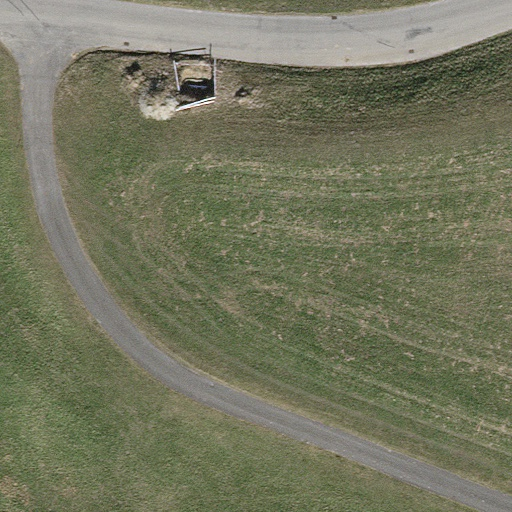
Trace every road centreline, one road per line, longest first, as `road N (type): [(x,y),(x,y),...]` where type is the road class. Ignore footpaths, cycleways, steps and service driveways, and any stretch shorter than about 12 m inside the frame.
road 1 (track): [(40,16),(40,158),(92,297),(181,380),(511,508)]
road 2 (unclassified): [(0,12),(382,43),(511,4)]
